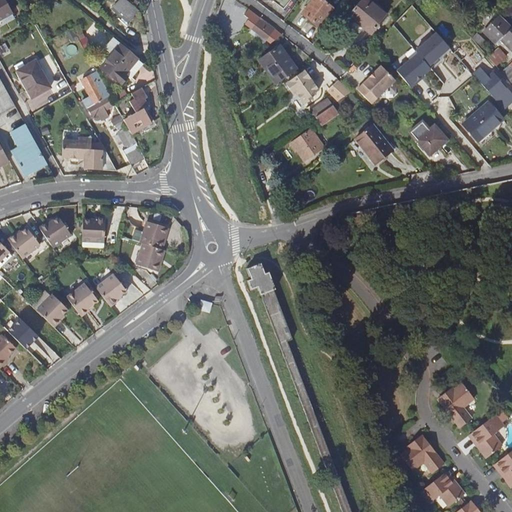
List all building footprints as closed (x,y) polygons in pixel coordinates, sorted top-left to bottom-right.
[(0,0),(0,20),(12,14),(4,0),(0,0)] [(128,22),(138,10),(125,0),(119,0),(112,9),(128,22)] [(290,0),(271,0),(272,0),(283,10),(290,0)] [(312,0),(302,14),(318,27),(332,8),(321,0),(312,0)] [(362,0),(349,15),(371,34),(387,16),(368,0),(362,0)] [(65,33),(72,29),(62,11),(55,15),(65,33)] [(496,45),(502,39),(511,48),(511,28),(511,29),(499,17),(484,33),(496,45)] [(272,27),(260,18),(252,29),(266,40),(270,35),(275,29),(272,27)] [(264,44),(266,40),(252,29),(249,33),(264,44)] [(436,34),(415,52),(417,54),(430,69),(439,61),(437,59),(449,49),(436,34)] [(471,38),(481,49),(485,45),(476,35),(471,38)] [(120,45),(100,67),(120,85),(127,77),(124,74),(137,59),(120,45)] [(277,84),(297,70),(280,46),(259,61),(276,85),(277,84)] [(453,53),(460,61),(463,58),(464,57),(457,50),(453,53)] [(489,58),(496,66),(505,57),(498,50),(489,58)] [(396,72),(411,89),(417,83),(416,82),(421,77),(430,69),(417,54),(396,72)] [(460,61),(469,71),(472,68),(463,58),(460,61)] [(17,71),(32,98),(50,88),(35,61),(17,71)] [(439,61),(430,69),(432,71),(441,63),(439,61)] [(502,73),(511,84),(511,65),(510,64),(502,73)] [(381,66),(357,89),(372,104),(395,80),(381,66)] [(302,102),(318,90),(305,71),(287,84),(291,90),(293,89),(302,102)] [(480,84),(498,104),(510,93),(492,73),(480,84)] [(108,108),(113,105),(108,96),(104,98),(97,86),(92,77),(91,75),(81,80),(90,97),(91,96),(95,103),(87,107),(93,116),(98,114),(101,120),(111,114),(108,108)] [(0,114),(15,107),(0,79),(0,114)] [(334,102),(342,96),(333,84),(325,90),(334,102)] [(140,88),(120,98),(127,110),(124,111),(129,119),(124,121),(128,128),(131,135),(151,124),(144,110),(148,108),(144,100),(146,99),(140,88)] [(315,117),(330,107),(326,101),(311,111),(315,117)] [(330,107),(315,117),(321,126),(338,113),(335,110),(339,107),(336,103),(330,107)] [(478,142),(503,120),(488,103),(463,125),(478,142)] [(410,133),(430,156),(447,141),(434,126),(430,130),(422,122),(410,133)] [(31,136),(25,125),(11,134),(19,148),(12,152),(24,174),(46,162),(31,136)] [(372,126),(355,140),(375,164),(377,167),(384,162),(382,159),(392,151),(372,126)] [(121,149),(122,151),(136,143),(131,135),(128,128),(116,135),(123,149),(121,149)] [(302,148),(310,157),(323,147),(309,130),(290,146),(296,153),(297,152),(302,148)] [(84,169),(116,171),(105,150),(101,144),(92,145),(92,138),(91,137),(89,138),(79,138),(79,142),(64,141),(63,157),(69,157),(71,159),(76,159),(78,157),(84,157),(84,169)] [(145,159),(136,143),(122,151),(131,167),(145,159)] [(0,166),(9,162),(0,145),(0,166)] [(305,162),(310,157),(302,148),(297,152),(305,162)] [(38,227),(51,246),(70,233),(57,216),(47,223),(46,222),(38,227)] [(82,219),(81,246),(104,247),(105,219),(96,218),(95,220),(82,219)] [(130,238),(141,241),(162,248),(165,239),(162,239),(166,227),(146,220),(143,230),(134,227),(130,238)] [(7,240),(21,258),(39,245),(26,228),(17,235),(16,234),(7,240)] [(162,248),(141,241),(135,263),(156,270),(160,257),(161,258),(164,249),(162,248)] [(0,259),(8,252),(0,243),(0,259)] [(254,265),(246,268),(250,279),(247,280),(251,290),(258,288),(341,511),(351,511),(288,342),(293,340),(274,290),(276,289),(269,271),(266,273),(262,262),(254,265)] [(95,288),(109,307),(117,301),(116,299),(126,292),(113,275),(95,288)] [(66,298),(80,316),(88,311),(86,309),(96,302),(84,285),(66,298)] [(37,310),(54,327),(60,321),(58,319),(67,310),(52,295),(37,310)] [(209,303),(201,300),(198,309),(207,311),(209,303)] [(20,319),(8,331),(25,349),(38,336),(20,319)] [(0,366),(5,361),(4,360),(16,348),(1,334),(0,335),(0,366)] [(460,428),(466,423),(471,418),(462,407),(474,398),(462,383),(439,400),(460,428)] [(487,457),(491,454),(502,445),(493,434),(504,425),(502,422),(508,417),(503,411),(497,416),(495,414),(472,431),(469,434),(487,457)] [(400,455),(412,471),(424,461),(433,472),(438,469),(444,464),(423,438),(415,444),(400,455)] [(511,450),(498,462),(496,463),(507,478),(506,479),(511,486),(511,450)] [(464,494),(457,486),(455,487),(444,473),(443,475),(420,493),(429,504),(439,496),(448,507),(461,496),(464,494)] [(476,511),(469,503),(467,504),(456,511),(476,511)]
